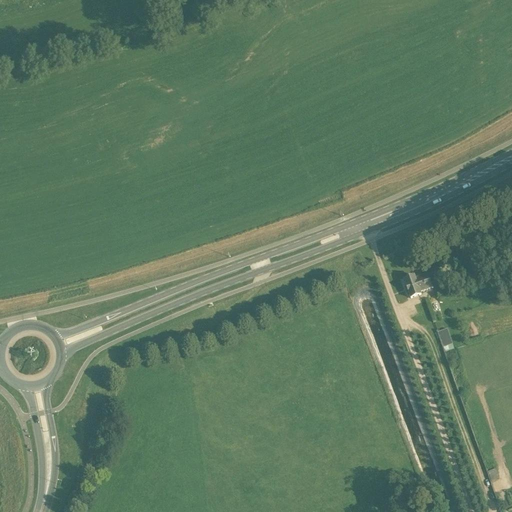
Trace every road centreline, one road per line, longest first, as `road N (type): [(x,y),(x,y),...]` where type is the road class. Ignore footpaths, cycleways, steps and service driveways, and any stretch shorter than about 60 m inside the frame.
road 1 (primary): [(56,347),(331,239),(511,156)]
road 2 (track): [(401,321),(428,337),(492,511)]
road 3 (primary): [(40,511),(49,456),(39,384)]
